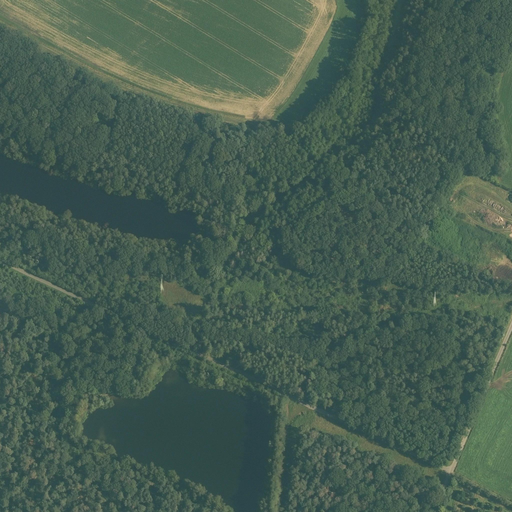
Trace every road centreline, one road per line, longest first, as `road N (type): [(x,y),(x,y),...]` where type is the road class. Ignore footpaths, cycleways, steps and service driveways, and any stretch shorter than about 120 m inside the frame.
road 1 (unclassified): [(450,472),(0,261)]
road 2 (track): [(0,20),(192,105),(205,114),(200,126)]
road 3 (track): [(176,186),(101,157),(53,151),(0,110)]
road 4 (unclassified): [(511,325),(450,472)]
